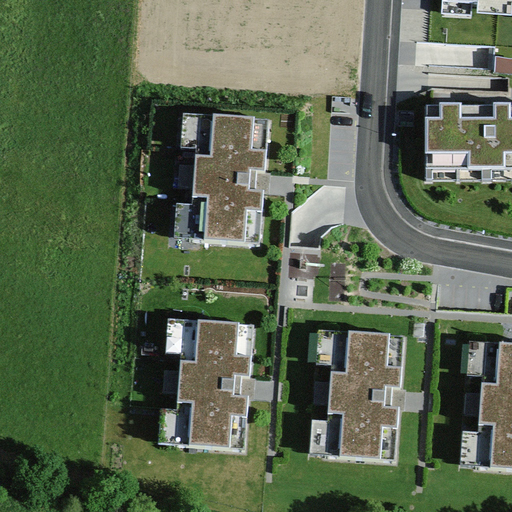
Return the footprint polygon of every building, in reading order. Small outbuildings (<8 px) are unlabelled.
[(511,16),(511,0),(440,0),(439,12),(511,16)] [(511,180),(511,106),(426,107),(426,181),(511,180)] [(265,128),(181,121),(173,239),(257,245),(265,128)] [(253,331),(169,325),(161,443),(245,449),(253,331)] [(402,343),(318,337),(310,454),(394,460),(402,343)] [(511,349),(471,346),(462,464),(511,467),(511,349)]
